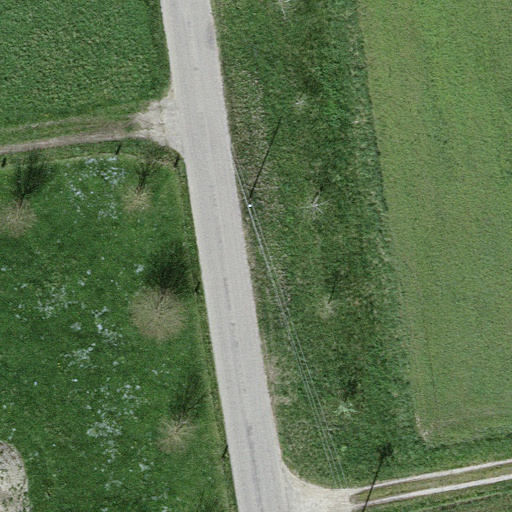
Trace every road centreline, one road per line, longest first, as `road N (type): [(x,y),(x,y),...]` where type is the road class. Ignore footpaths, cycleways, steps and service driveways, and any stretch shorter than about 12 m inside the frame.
road 1 (unclassified): [(264,511),(184,0)]
road 2 (track): [(280,511),(511,467)]
road 3 (track): [(0,150),(201,117)]
